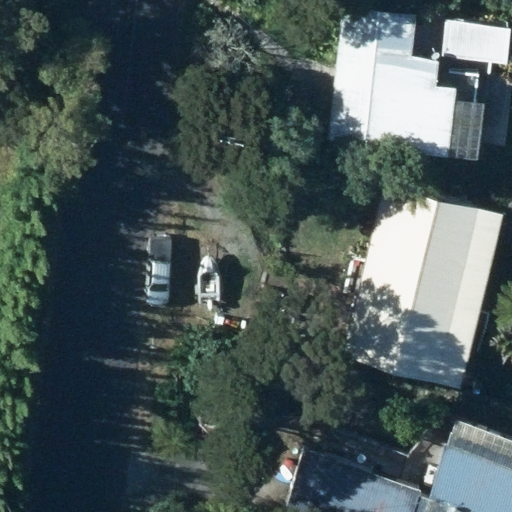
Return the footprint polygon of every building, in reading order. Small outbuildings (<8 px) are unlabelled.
[(440,54),(442,30),(415,28),(417,0),(345,0),(335,107),(453,118),(459,56),(440,54)] [(465,0),(449,0),(446,31),(495,35),(498,4),(465,0)] [(466,355),(506,183),(391,155),(351,328),(466,355)] [(511,511),(511,401),(455,388),(425,511),(511,511)] [(288,511),(409,511),(422,462),(303,433),(285,511),(288,511)]
